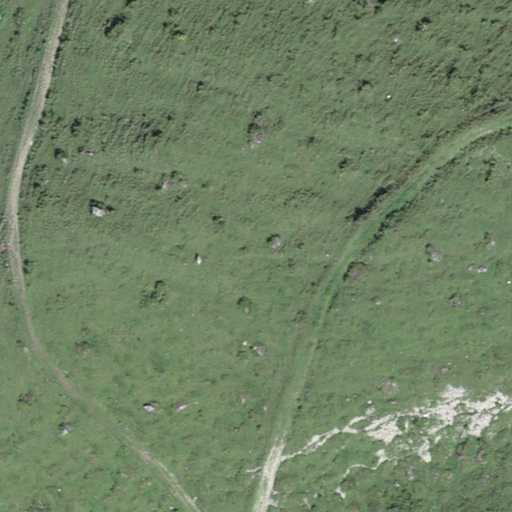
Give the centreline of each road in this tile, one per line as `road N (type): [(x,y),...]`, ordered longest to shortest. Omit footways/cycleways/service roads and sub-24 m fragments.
road 1 (track): [(62,0),(23,160),(16,241),(27,323),(51,362),(192,511)]
road 2 (track): [(261,511),(279,427),(339,266),(397,195),(463,135),(511,114)]
